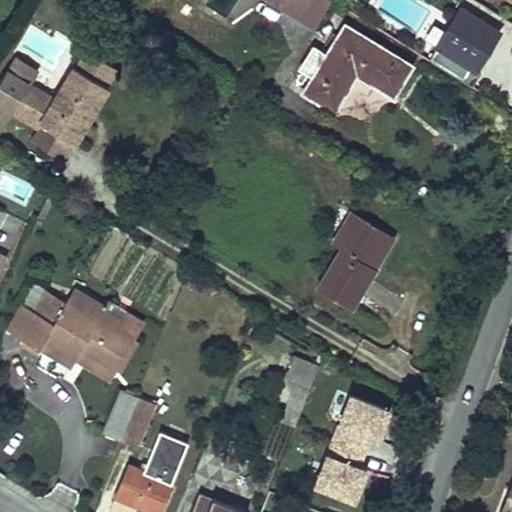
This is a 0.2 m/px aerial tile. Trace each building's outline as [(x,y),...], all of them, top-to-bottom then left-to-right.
[(206,0),(203,5),(227,19),(239,0),(206,0)] [(327,0),(264,0),(310,28),(327,0)] [(445,0),(459,9),(426,59),(462,82),(471,70),(474,72),(499,33),(496,30),(504,17),(495,11),(476,0),(445,0)] [(393,32),(411,42),(418,31),(424,22),(406,12),(393,32)] [(324,55),(317,50),(311,46),(296,69),(310,77),(300,91),(330,110),(354,73),(358,67),(375,78),(371,84),(390,96),(409,66),(342,25),(335,36),(324,55)] [(418,31),(411,42),(416,46),(423,34),(418,31)] [(329,32),(317,50),(324,55),(335,36),(329,32)] [(89,51),(79,68),(112,89),(123,71),(89,51)] [(358,67),(354,73),(371,84),(375,78),(358,67)] [(60,96),(36,82),(35,84),(16,115),(42,130),(45,126),(79,145),(82,147),(115,91),(112,89),(79,68),(78,68),(60,96)] [(79,145),(45,126),(42,130),(36,140),(70,160),(79,145)] [(45,217),(57,191),(50,187),(37,215),(45,217)] [(372,266),(362,260),(382,229),(347,209),(328,242),(337,247),(313,286),(348,307),(372,266)] [(382,229),(362,260),(372,266),(391,234),(382,229)] [(77,282),(66,300),(95,316),(97,312),(115,323),(123,310),(77,282)] [(37,314),(22,338),(38,348),(41,341),(73,360),(79,349),(114,371),(136,335),(115,323),(97,312),(95,316),(66,300),(65,299),(64,302),(45,291),(33,285),(20,304),(32,311),(37,314)] [(6,328),(22,338),(37,314),(32,311),(20,304),(6,328)] [(41,341),(38,348),(68,367),(73,360),(41,341)] [(79,349),(73,360),(108,381),(114,371),(79,349)] [(294,422),(318,365),(294,355),(270,411),(294,422)] [(102,431),(118,438),(135,395),(120,389),(102,431)] [(344,394),(327,449),(369,461),(386,407),(344,394)] [(135,395),(118,438),(136,445),(153,402),(135,395)] [(108,511),(109,511),(163,511),(190,444),(157,432),(143,470),(126,463),(108,511)] [(355,504),(367,469),(322,453),(309,488),(355,504)] [(244,511),(197,493),(189,511),(244,511)]
